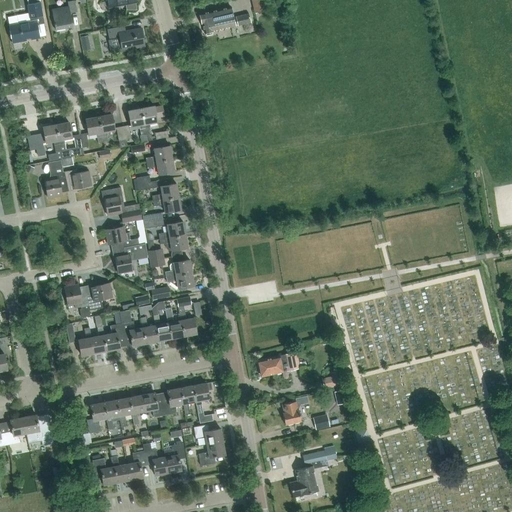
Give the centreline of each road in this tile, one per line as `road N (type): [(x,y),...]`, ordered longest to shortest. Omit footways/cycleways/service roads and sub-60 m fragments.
road 1 (residential): [(236,356),(176,65)]
road 2 (residential): [(31,396),(236,356)]
road 3 (residential): [(0,225),(83,213),(89,261),(30,275)]
road 4 (tertiary): [(176,65),(0,103)]
road 5 (residential): [(260,491),(236,356)]
